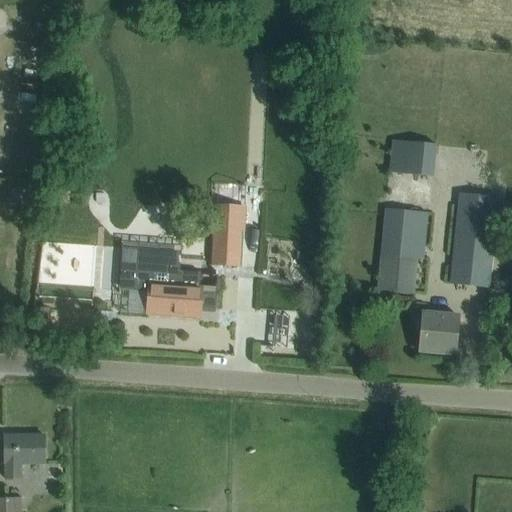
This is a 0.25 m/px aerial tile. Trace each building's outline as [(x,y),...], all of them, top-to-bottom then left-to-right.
[(377,290),(413,293),(417,259),(422,259),(427,213),(433,145),(391,141),(385,209),(377,290)] [(17,182),(17,198),(38,197),(37,182),(17,182)] [(56,190),(55,200),(67,202),(69,192),(56,190)] [(449,285),(488,289),(495,223),(511,224),(511,199),(457,194),(449,285)] [(214,231),(241,233),(243,198),(216,197),(214,231)] [(125,271),(124,288),(147,289),(145,314),(170,316),(170,318),(188,319),(188,317),(198,318),(199,305),(211,306),(211,310),(235,312),(237,279),(241,279),(244,241),(216,239),(212,294),(200,293),(201,286),(198,286),(199,272),(170,270),(171,263),(138,261),(137,272),(125,271)] [(454,355),(457,316),(431,314),(432,306),(423,305),(418,352),(454,355)] [(20,464),(44,464),(43,435),(3,436),(4,479),(20,478),(20,464)] [(0,511),(20,511),(20,498),(0,498),(0,511)]
